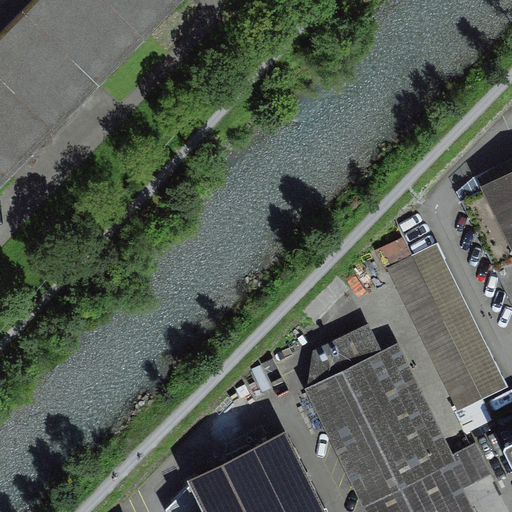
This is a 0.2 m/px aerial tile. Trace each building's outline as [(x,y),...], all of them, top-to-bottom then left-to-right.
[(38,0),(0,39),(0,184),(181,0),(38,0)] [(511,173),(466,195),(511,293),(511,173)] [(378,257),(456,420),(507,396),(438,251),(413,263),(404,245),(378,257)] [(318,380),(381,511),(482,511),(400,341),(318,380)] [(172,484),(185,511),(329,511),(290,428),(172,484)]
